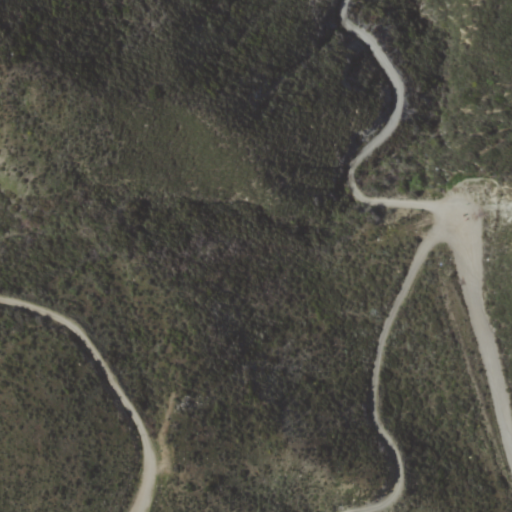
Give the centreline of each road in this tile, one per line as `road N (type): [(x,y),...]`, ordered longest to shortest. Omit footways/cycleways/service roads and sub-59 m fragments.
road 1 (track): [(449,217),(378,326),(370,413),(397,469),(393,495),(362,511),(145,506),(146,456),(123,395),(73,327),(0,297)]
road 2 (track): [(349,0),(340,18),(396,75),(392,117),(340,172),(348,192),(434,204),(449,217),(464,246),(511,441)]
